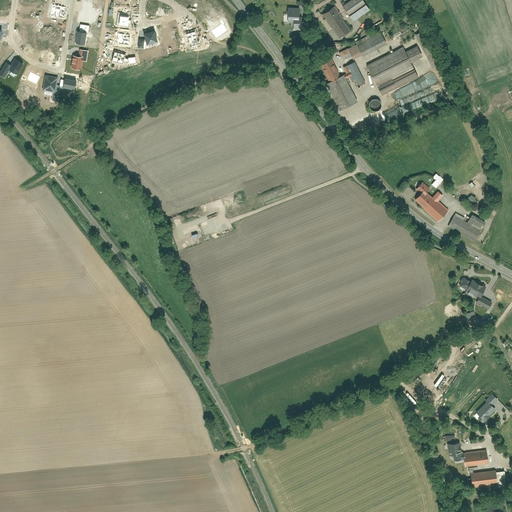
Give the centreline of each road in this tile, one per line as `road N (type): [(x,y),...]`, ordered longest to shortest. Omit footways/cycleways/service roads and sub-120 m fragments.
road 1 (secondary): [(511,274),(410,213),(286,65)]
road 2 (track): [(222,453),(384,385),(439,345),(485,333)]
road 3 (track): [(95,139),(178,91),(286,65)]
road 4 (residential): [(16,0),(9,39),(33,63),(62,71),(74,0)]
road 5 (track): [(354,154),(468,97),(465,83)]
